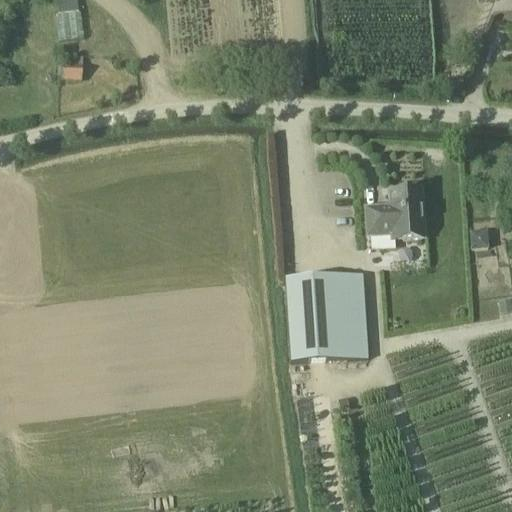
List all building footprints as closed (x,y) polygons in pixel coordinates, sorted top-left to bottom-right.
[(78,0),(60,0),(62,14),(80,12),(78,0)] [(83,61),(62,59),(60,84),(81,85),(83,61)] [(366,213),(367,239),(392,237),(393,244),(421,243),(418,195),(411,195),(408,193),(399,193),(396,196),(390,196),(391,211),(366,213)] [(469,235),(470,253),(487,252),(487,235),(469,235)] [(361,280),(284,285),(289,367),(366,363),(361,280)] [(498,305),(499,317),(511,315),(510,303),(498,305)]
